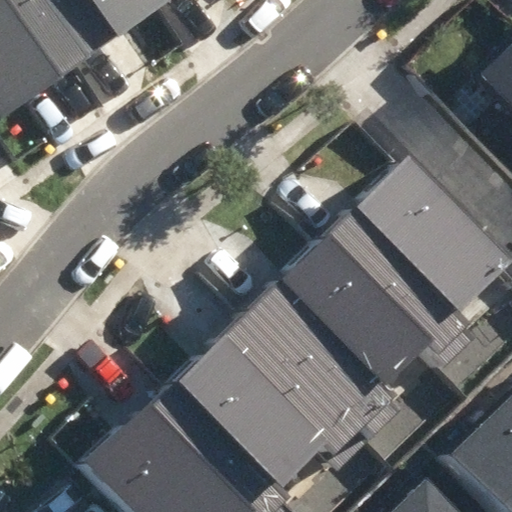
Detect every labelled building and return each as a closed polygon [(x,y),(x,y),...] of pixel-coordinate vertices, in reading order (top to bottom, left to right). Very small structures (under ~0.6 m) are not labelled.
[(0,0),(0,84),(94,18),(81,0),(0,0)] [(98,0),(106,10),(119,0),(98,0)] [(511,99),(511,18),(472,58),(511,99)] [(482,257),(375,144),(321,195),(427,308),(482,257)] [(315,201),(292,222),(243,268),(349,381),(399,334),(422,313),(315,201)] [(346,384),(240,271),(160,346),(266,459),(346,384)] [(156,350),(53,446),(115,511),(209,511),(263,462),(156,350)] [(511,511),(511,366),(432,446),(497,511),(511,511)] [(497,511),(432,446),(365,511),(497,511)]
